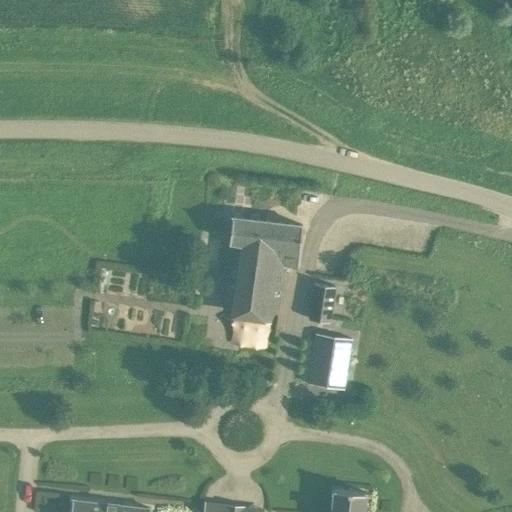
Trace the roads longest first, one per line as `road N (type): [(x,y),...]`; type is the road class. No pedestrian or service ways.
road 1 (unclassified): [(0,129),(176,131),(343,162),(511,209)]
road 2 (track): [(235,50),(245,90),(338,146),(343,162)]
